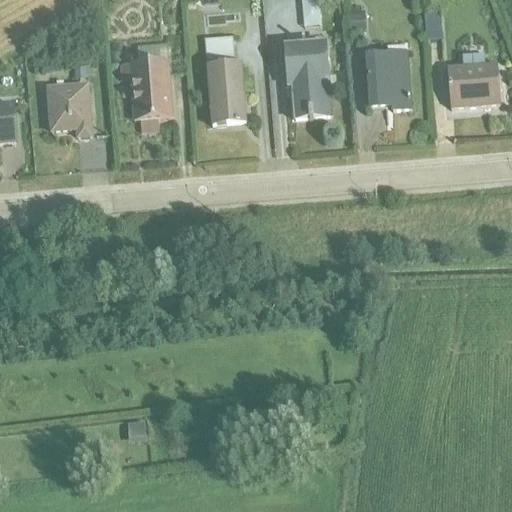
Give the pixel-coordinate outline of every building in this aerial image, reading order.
[(188,0),(192,0),(194,0),(204,0),(205,12),(221,10),(219,0),(188,0)] [(319,0),(302,0),(305,32),(322,31),(319,0)] [(360,10),(349,11),(351,38),(367,37),(365,16),(361,16),(360,10)] [(440,11),(424,13),(427,46),(443,44),(440,11)] [(233,42),(206,44),(213,133),(247,130),(242,66),(235,67),(233,42)] [(326,47),(285,50),(288,94),(294,94),(296,126),(310,125),(310,127),(314,126),(314,125),(332,123),(326,47)] [(463,72),(448,73),(452,115),(502,111),(498,69),(487,70),(485,47),(461,49),(463,72)] [(139,70),(121,71),(122,86),(132,86),(135,128),(141,127),(142,138),(160,137),(159,126),(173,125),(167,48),(137,51),(139,70)] [(408,59),(368,62),(372,115),(393,114),(394,118),(412,117),(408,59)] [(89,89),(49,92),(52,137),(78,135),(79,143),(93,142),(89,89)] [(14,109),(0,109),(0,149),(17,148),(14,109)] [(49,241),(43,241),(44,248),(71,246),(71,247),(85,246),(85,239),(87,239),(87,236),(49,239),(49,241)] [(26,249),(14,250),(14,280),(16,280),(26,280),(26,249)] [(40,281),(18,284),(20,304),(91,297),(89,266),(47,269),(47,267),(39,268),(40,281)] [(0,305),(10,304),(8,275),(0,275),(0,305)] [(144,426),(128,428),(130,447),(146,445),(144,426)]
